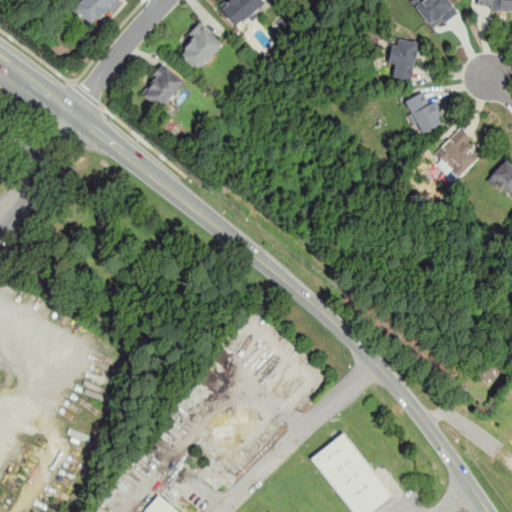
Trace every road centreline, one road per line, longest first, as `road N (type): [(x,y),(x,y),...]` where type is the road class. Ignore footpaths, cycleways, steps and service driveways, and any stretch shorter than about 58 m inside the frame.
road 1 (secondary): [(0,53),(295,289),(399,389)]
road 2 (secondary): [(399,389),(485,511)]
road 3 (residential): [(76,110),(165,0)]
